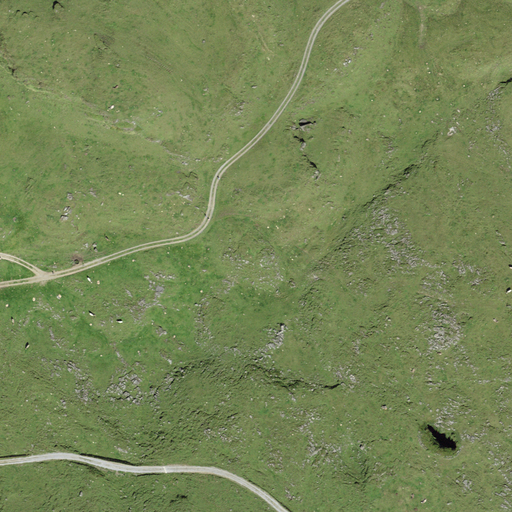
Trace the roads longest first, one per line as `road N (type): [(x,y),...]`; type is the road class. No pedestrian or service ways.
road 1 (track): [(0,286),(197,232),(220,173),(278,115),(320,24),(346,0)]
road 2 (track): [(0,462),(56,457),(220,472),(283,511)]
